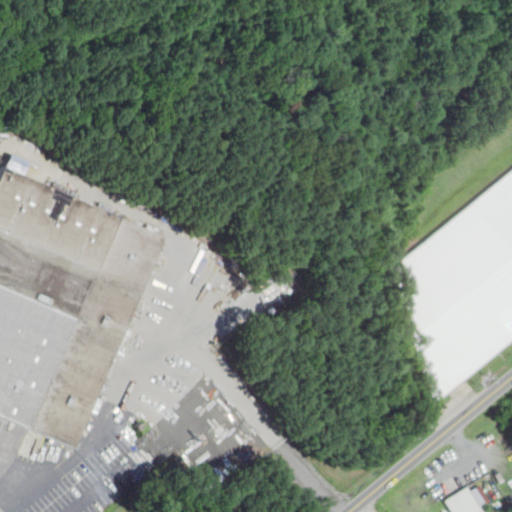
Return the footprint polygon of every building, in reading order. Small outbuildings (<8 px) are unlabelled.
[(21,174),(26,161),(8,153),(2,166),(21,174)] [(0,167),(165,238),(73,451),(0,419),(0,167)] [(511,339),(432,405),(389,272),(511,172),(511,339)] [(35,460),(45,438),(29,431),(19,452),(35,460)] [(449,511),(443,502),(465,489),(468,493),(478,486),(488,502),(477,509),(479,511),(449,511)]
